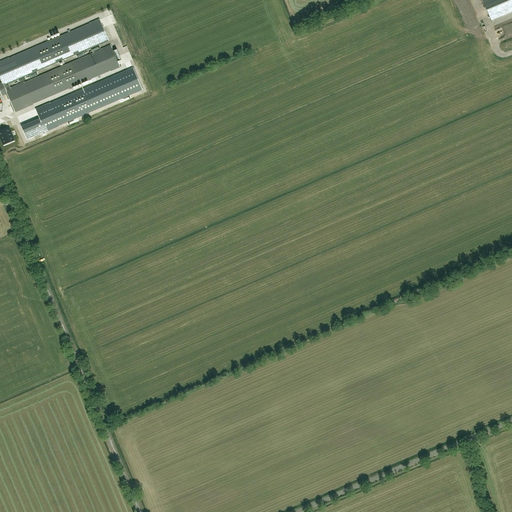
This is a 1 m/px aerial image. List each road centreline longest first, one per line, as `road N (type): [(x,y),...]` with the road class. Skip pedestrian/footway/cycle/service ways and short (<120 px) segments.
road 1 (unclassified): [(140,511),(0,172)]
road 2 (unclassified): [(298,511),(511,420)]
